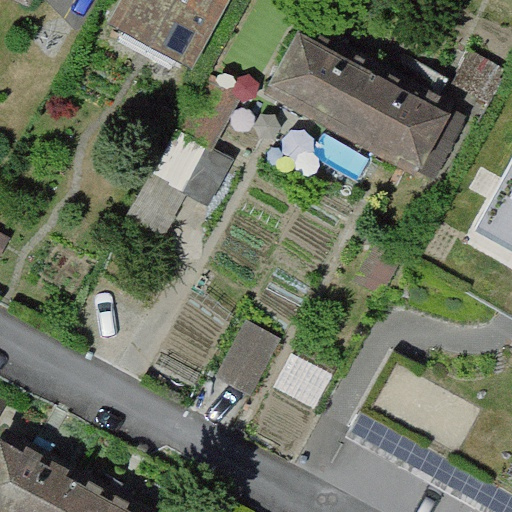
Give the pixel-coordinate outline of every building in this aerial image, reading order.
[(123,0),(115,16),(199,62),(233,0),(123,0)] [(311,23),(277,84),(430,169),(464,108),(311,23)] [(511,112),(456,213),(511,243),(511,112)] [(250,321),(218,375),(251,394),(283,341),(250,321)] [(152,511),(1,431),(0,432),(0,511),(1,511),(152,511)]
